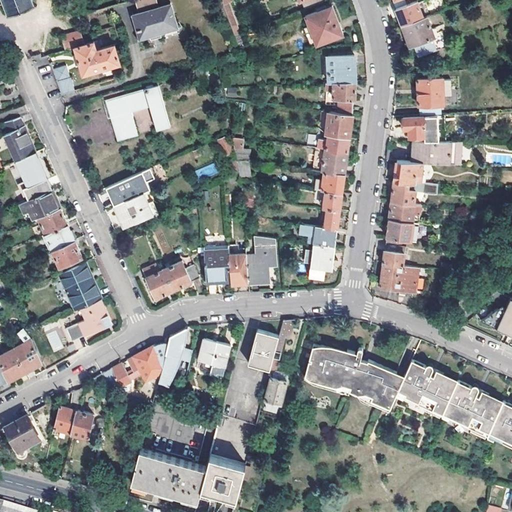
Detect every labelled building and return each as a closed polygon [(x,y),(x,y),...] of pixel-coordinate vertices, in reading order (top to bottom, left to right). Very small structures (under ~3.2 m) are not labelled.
[(32,0),(3,0),(9,16),(35,6),(32,0)] [(155,0),(134,0),(139,14),(133,16),(139,39),(150,36),(151,40),(161,37),(160,34),(177,29),(171,5),(158,8),(155,0)] [(227,0),(225,0),(222,1),(235,35),(239,33),(227,0)] [(407,4),(405,0),(399,0),(395,1),(394,2),(403,25),(424,17),(417,0),(407,4)] [(343,34),(332,6),(306,15),(310,26),(304,28),(310,46),(343,34)] [(424,17),(403,25),(410,46),(414,45),(419,57),(425,55),(426,56),(451,48),(450,45),(448,45),(444,33),(446,32),(444,26),(433,30),(428,16),(424,17)] [(96,49),(94,41),(84,44),(74,47),(82,75),(102,69),(120,64),(118,59),(114,44),(96,49)] [(334,81),(356,81),(355,57),(329,58),(329,82),(334,81)] [(67,66),(53,70),(57,81),(70,77),(67,66)] [(70,77),(57,81),(60,89),(73,86),(70,77)] [(444,103),(442,77),(417,79),(419,105),(444,103)] [(356,81),(334,81),(333,97),(332,111),(353,114),(355,98),(356,81)] [(118,141),(137,135),(131,112),(149,107),(156,130),(167,126),(155,87),(107,101),(118,141)] [(329,111),(326,133),(328,134),(349,137),(353,114),(332,111),(329,111)] [(236,115),(229,116),(230,124),(237,122),(236,115)] [(425,135),(425,141),(441,141),(441,134),(433,134),(431,115),(403,117),(404,129),(409,128),(410,136),(425,135)] [(439,115),(431,115),(433,134),(441,134),(439,115)] [(19,117),(0,122),(0,126),(15,161),(35,152),(19,117)] [(233,135),(232,134),(220,140),(226,155),(236,151),(235,146),(233,135)] [(328,134),(326,148),(348,151),(349,137),(328,134)] [(243,137),(233,135),(235,146),(242,147),(243,137)] [(423,162),(450,164),(451,141),(441,141),(425,141),(415,141),(414,161),(423,162)] [(326,148),(325,148),(323,170),(324,170),(345,173),(348,151),(326,148)] [(35,152),(15,161),(27,187),(24,189),(28,199),(51,188),(35,152)] [(237,158),(239,167),(250,168),(248,160),(237,158)] [(395,179),(409,180),(416,181),(417,172),(421,172),(423,162),(414,161),(397,160),(395,179)] [(345,173),(324,170),(322,189),(326,189),(342,192),(345,173)] [(409,180),(395,179),(392,200),(414,203),(416,189),(408,188),(409,180)] [(435,191),(436,183),(423,182),(422,189),(435,191)] [(51,188),(28,199),(16,204),(25,223),(38,217),(60,208),(51,188)] [(53,188),(51,188),(60,208),(62,207),(53,188)] [(243,195),(253,197),(253,190),(242,188),(243,195)] [(342,192),(326,189),(324,207),(326,207),(340,209),(342,192)] [(144,193),(115,206),(124,228),(153,214),(144,193)] [(254,205),(253,197),(243,195),(243,203),(254,205)] [(414,203),(392,200),(390,217),(413,221),(418,221),(419,222),(422,204),(414,203)] [(340,209),(326,207),(326,213),(323,212),(322,219),(325,219),(324,226),(337,228),(340,209)] [(38,217),(45,233),(67,223),(60,208),(38,217)] [(413,221),(390,217),(387,237),(403,239),(415,241),(418,221),(413,221)] [(45,233),(53,249),(75,239),(67,223),(45,233)] [(313,243),(314,243),(335,245),(335,241),(337,228),(324,226),(310,224),(309,235),(314,235),(313,243)] [(257,253),(247,254),(249,282),(269,281),(268,264),(275,264),(274,237),(255,235),(257,253)] [(403,239),(387,237),(384,262),(404,265),(406,247),(402,247),(403,239)] [(61,267),(83,257),(75,239),(53,249),(61,267)] [(304,263),(311,264),(314,243),(313,243),(307,242),(304,263)] [(332,266),(335,245),(314,243),(311,264),(310,275),(324,277),(325,266),(332,266)] [(230,244),(205,246),(207,280),(233,278),(231,253),(230,244)] [(233,281),(234,283),(249,282),(247,254),(247,252),(231,253),(233,278),(233,281)] [(459,256),(455,263),(450,271),(458,272),(466,260),(459,256)] [(165,268),(174,289),(199,277),(193,264),(186,267),(183,260),(170,266),(168,262),(165,263),(167,267),(165,268)] [(450,271),(455,263),(442,261),(441,270),(450,271)] [(101,299),(85,262),(60,273),(67,290),(64,291),(66,294),(68,293),(76,310),(82,307),(101,299)] [(404,265),(384,262),(381,286),(416,291),(419,267),(404,265)] [(157,268),(154,263),(143,268),(156,297),(174,289),(165,268),(162,269),(161,267),(157,268)] [(276,280),(275,264),(268,264),(269,281),(276,280)] [(458,272),(450,271),(445,278),(452,282),(458,272)] [(479,320),(511,335),(511,298),(509,297),(503,312),(496,308),(479,320)] [(112,322),(101,299),(82,307),(84,311),(88,321),(79,325),(68,330),(74,343),(85,337),(112,322)] [(280,334),(271,368),(270,375),(265,398),(262,407),(276,410),(278,401),(281,401),(288,373),(276,369),(285,335),(290,337),(294,318),(283,319),(280,334)] [(19,344),(14,347),(26,371),(43,363),(32,337),(29,331),(26,324),(16,332),(17,333),(14,335),(19,344)] [(168,343),(154,344),(163,365),(161,370),(159,378),(170,381),(174,374),(181,363),(184,356),(191,357),(193,349),(186,347),(187,343),(188,334),(190,325),(188,326),(171,335),(170,336),(168,343)] [(271,368),(280,334),(257,328),(248,362),(271,368)] [(48,334),(52,351),(62,349),(57,332),(48,334)] [(231,344),(204,337),(197,366),(223,373),(231,344)] [(154,344),(134,355),(139,364),(133,368),(134,370),(128,373),(122,362),(112,367),(116,380),(114,389),(132,379),(131,377),(142,371),(146,378),(161,370),(163,365),(154,344)] [(346,390),(354,393),(363,391),(371,395),(369,399),(382,404),(396,370),(367,358),(366,360),(365,363),(357,361),(358,357),(361,349),(361,347),(360,346),(358,346),(357,348),(355,351),(345,348),(344,350),(318,344),(317,348),(310,346),(302,371),(313,375),(312,379),(333,385),(341,383),(348,385),(346,390)] [(14,347),(0,354),(0,364),(7,378),(8,381),(26,371),(14,347)] [(450,414),(449,417),(471,428),(473,424),(496,435),(494,438),(511,446),(511,404),(502,400),(501,402),(485,395),(479,392),(478,395),(473,393),(475,388),(472,387),(457,380),(456,382),(440,374),(434,372),(433,375),(428,372),(430,368),(427,366),(411,359),(405,374),(398,390),(405,393),(403,397),(426,407),(428,403),(450,414)] [(429,363),(427,366),(430,368),(428,372),(433,375),(434,372),(440,374),(443,369),(435,365),(435,364),(434,363),(434,362),(433,361),(432,361),(430,361),(429,362),(429,363)] [(112,367),(103,372),(108,390),(114,389),(116,380),(112,367)] [(405,374),(396,370),(382,404),(369,399),(371,395),(363,391),(354,393),(353,395),(355,396),(360,399),(367,402),(388,410),(394,397),(398,390),(405,374)] [(346,392),(346,390),(348,385),(341,383),(333,385),(312,379),(313,375),(302,371),(303,374),(305,376),(307,379),(309,381),(312,383),(314,384),(346,392)] [(474,383),(472,387),(475,388),(473,393),(478,395),(479,392),(485,395),(487,389),(480,387),(480,385),(479,384),(479,383),(477,382),(476,382),(475,383),(474,383)] [(70,406),(59,404),(54,425),(72,429),(78,409),(83,388),(74,389),(70,406)] [(164,391),(157,389),(154,400),(164,391)] [(405,393),(398,390),(394,397),(402,400),(403,397),(405,393)] [(201,485),(206,464),(197,462),(205,429),(206,426),(205,423),(205,421),(203,419),(201,419),(203,413),(178,407),(153,401),(131,480),(198,497),(201,485)] [(428,403),(426,407),(424,411),(447,421),(449,417),(450,414),(428,403)] [(94,413),(78,409),(72,429),(89,433),(94,413)] [(27,413),(6,425),(19,447),(39,436),(27,413)] [(219,417),(206,464),(201,485),(237,495),(256,423),(220,414),(219,417)] [(473,424),(471,428),(470,431),(493,442),(494,438),(496,435),(473,424)] [(16,500),(2,496),(0,502),(0,511),(24,511),(27,503),(16,500)]
